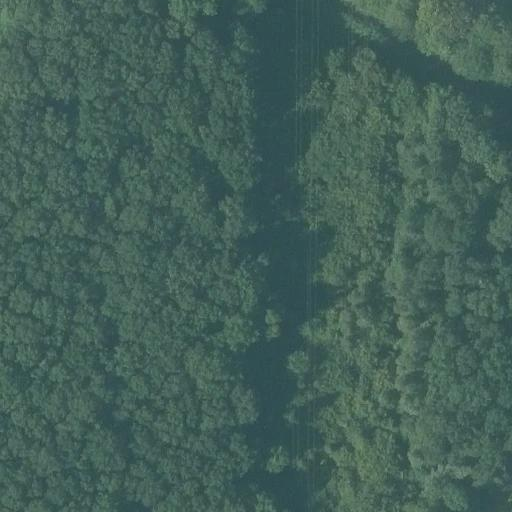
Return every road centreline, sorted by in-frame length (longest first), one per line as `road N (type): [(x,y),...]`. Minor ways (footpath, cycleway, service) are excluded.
road 1 (track): [(511,402),(393,418),(309,449),(189,511)]
road 2 (track): [(511,134),(279,0)]
